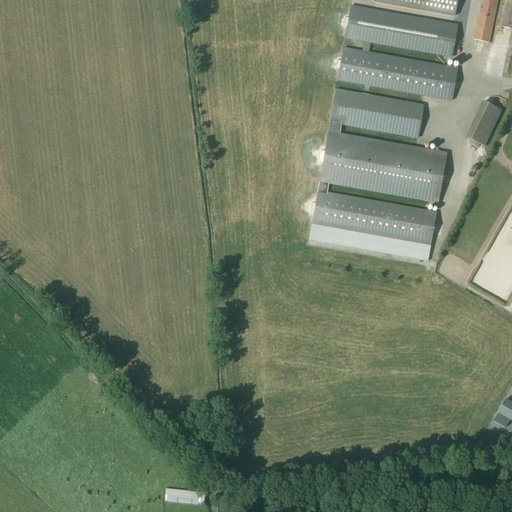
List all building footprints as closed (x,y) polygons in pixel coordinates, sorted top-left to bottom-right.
[(454,18),(457,0),(374,0),(374,3),(454,18)] [(481,0),(473,42),(489,45),(498,0),(481,0)] [(338,82),(452,102),(457,70),(369,55),(370,44),(452,58),(457,27),(350,8),(345,39),(364,43),(362,53),(343,50),(338,82)] [(492,41),(503,44),(506,35),(494,32),(492,41)] [(342,126),(418,139),(424,107),(336,91),(312,226),(431,246),(436,214),(327,195),(329,185),(438,204),(447,155),(340,136),(342,126)] [(485,147),(502,111),(484,103),(467,139),(485,147)] [(511,403),(505,400),(496,414),(511,423),(511,403)] [(203,495),(164,491),(163,503),(203,507),(203,495)]
